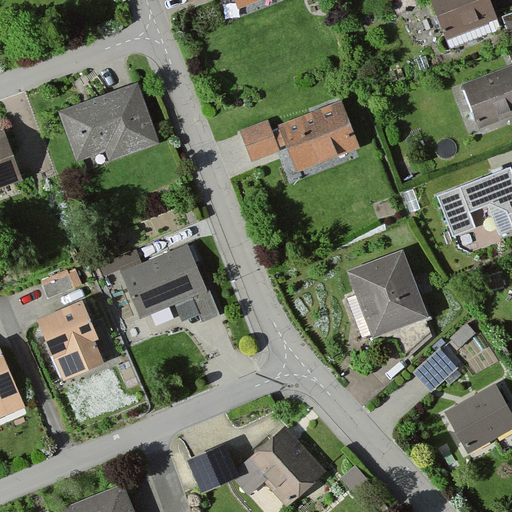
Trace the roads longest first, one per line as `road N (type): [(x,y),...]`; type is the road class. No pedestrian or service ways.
road 1 (residential): [(300,368),(253,276),(157,30)]
road 2 (residential): [(300,368),(0,492)]
road 3 (residential): [(437,511),(300,368)]
road 4 (residential): [(0,88),(157,30)]
